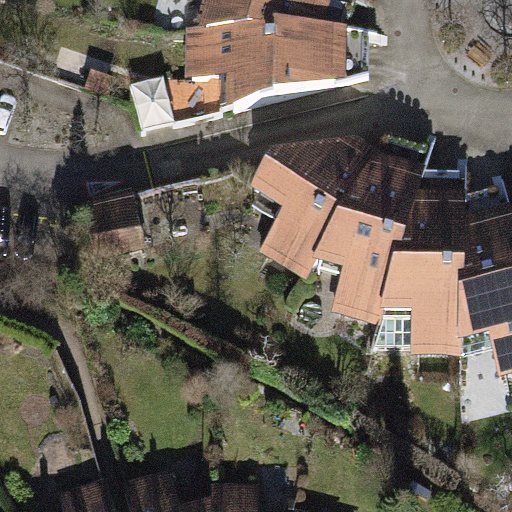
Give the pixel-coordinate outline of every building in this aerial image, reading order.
[(206,0),(216,2),(208,35),(339,36),(340,6),(332,3),(332,0),(206,0)] [(348,36),(339,36),(208,35),(194,34),(193,82),(208,82),(213,79),(236,79),(235,114),(361,83),(354,50),(348,51),(348,36)] [(319,261),(376,165),(349,150),(273,168),(257,194),(291,215),(278,236),(272,238),(265,251),(309,278),(319,261)] [(381,323),(422,185),(426,176),(411,172),(413,165),(385,150),(376,165),(319,261),(350,271),(344,293),(338,296),(335,309),(381,323)] [(200,185),(85,214),(99,268),(145,257),(143,247),(211,230),(200,185)] [(460,340),(467,210),(467,200),(452,200),(452,193),(422,185),(381,323),(374,350),(461,353),(460,340)] [(511,222),(511,213),(496,217),(495,210),(467,210),(460,340),(493,333),(498,355),(495,360),(499,374),(511,370),(511,222)] [(130,511),(174,511),(172,503),(176,498),(173,484),(126,497),(130,511)] [(113,511),(108,493),(61,506),(63,511),(113,511)] [(258,511),(259,511),(259,497),(211,497),(211,511),(258,511)]
